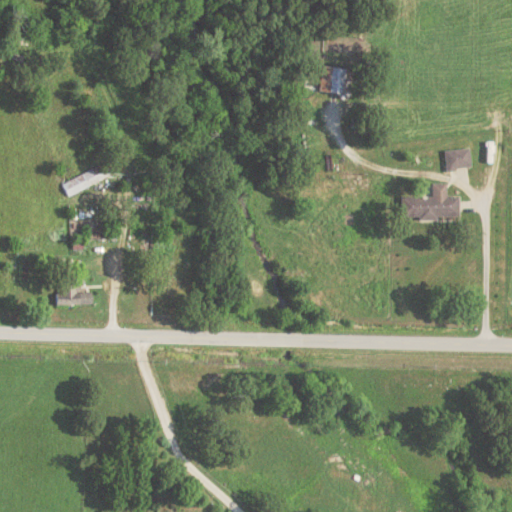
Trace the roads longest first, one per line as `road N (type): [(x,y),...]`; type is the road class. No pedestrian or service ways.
road 1 (tertiary): [(511,344),(0,337)]
road 2 (residential): [(139,341),(177,459),(224,511)]
